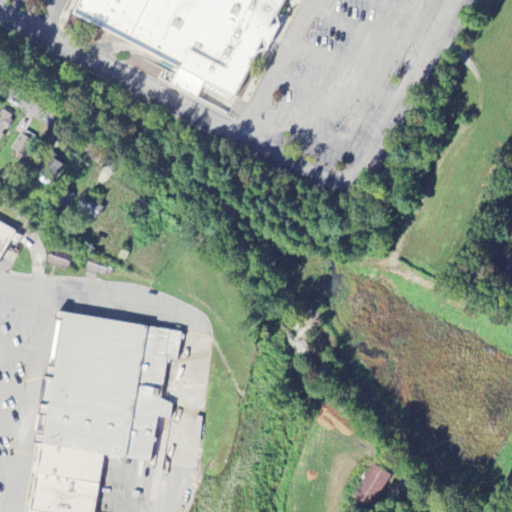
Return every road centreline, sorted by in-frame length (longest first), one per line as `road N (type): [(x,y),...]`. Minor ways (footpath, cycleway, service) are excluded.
road 1 (residential): [(0,283),(40,310),(13,511)]
road 2 (residential): [(0,87),(121,170)]
